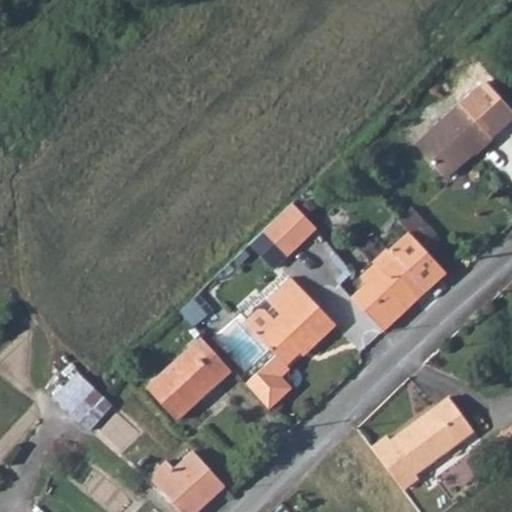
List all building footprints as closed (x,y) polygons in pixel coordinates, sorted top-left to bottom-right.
[(476,81),(464,92),(498,127),(510,117),(476,81)] [(498,127),(464,92),(413,140),(431,163),(441,177),(467,154),(465,152),(482,137),(485,139),(498,127)] [(431,163),(413,140),(410,144),(428,165),(431,163)] [(314,231),(289,204),(259,233),(282,261),(314,231)] [(410,210),(396,223),(405,233),(420,249),(428,241),(434,235),(410,210)] [(420,249),(405,233),(351,282),(356,288),(360,284),(370,275),(405,308),(452,262),(439,247),(436,250),(428,241),(420,249)] [(393,320),(405,308),(370,275),(360,284),(393,320)] [(287,281),(264,302),(279,319),(257,340),(274,358),(246,386),(270,411),(291,390),(281,380),(288,372),(285,368),(303,351),(311,351),(332,327),(287,281)] [(356,288),(347,296),(383,329),(393,320),(360,284),(356,288)] [(202,291),(182,307),(194,322),(214,306),(202,291)] [(231,371),(201,340),(147,391),(178,425),(231,371)] [(81,368),(54,393),(89,430),(116,404),(81,368)] [(389,438),(372,449),(401,490),(418,477),(415,472),(473,427),(449,395),(392,441),(389,438)] [(511,423),(496,435),(511,455),(511,423)] [(193,511),(223,483),(192,451),(173,468),(164,460),(147,477),(180,511),(193,511)]
